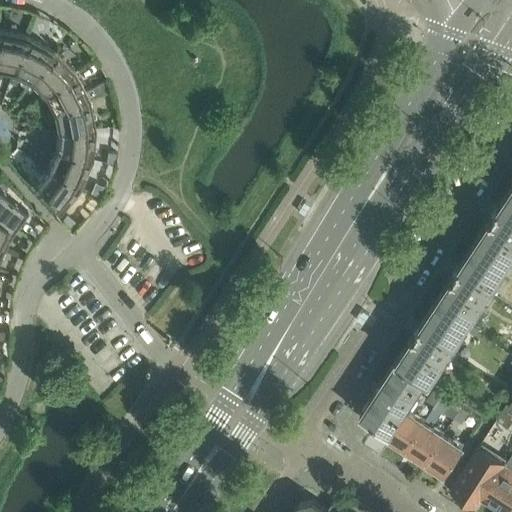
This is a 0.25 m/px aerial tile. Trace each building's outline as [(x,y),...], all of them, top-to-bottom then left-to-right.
[(9,80),(10,80),(26,35),(0,29),(0,77),(0,78),(2,68),(12,71),(9,80)] [(53,50),(26,35),(10,80),(16,83),(20,75),(29,80),(24,87),(24,88),(53,50)] [(75,71),(53,50),(24,88),(29,92),(36,86),(43,93),(36,99),(75,71)] [(89,98),(75,71),(36,99),(39,105),(48,101),(53,110),(44,113),(44,114),(89,98)] [(47,129),(47,130),(95,128),(89,98),(44,114),(45,120),(54,118),(57,129),(47,129)] [(46,146),(45,147),(92,159),(95,128),(47,130),(47,137),(56,138),(55,148),(46,146)] [(80,187),(92,159),(45,147),(43,153),(52,156),(48,166),(40,161),(39,162),(80,187)] [(60,211),(80,187),(39,162),(35,167),(42,173),(34,183),(60,211)] [(511,185),(494,212),(511,224),(511,185)] [(0,220),(14,229),(27,211),(0,188),(0,220)] [(511,224),(494,212),(492,216),(475,242),(507,263),(511,254),(511,224)] [(0,246),(3,248),(14,229),(0,220),(0,246)] [(475,242),(456,271),(486,291),(494,278),(495,280),(507,263),(475,242)] [(456,271),(453,274),(436,300),(468,321),(478,305),(477,304),(486,291),(456,271)] [(436,300),(417,329),(447,349),(455,336),(457,338),(468,321),(436,300)] [(398,358),(426,378),(430,380),(440,364),(438,362),(447,349),(417,329),(398,358)] [(404,409),(405,410),(426,378),(398,358),(361,414),(388,432),(385,436),(386,437),(404,409)] [(507,404),(497,420),(509,428),(511,422),(511,400),(509,405),(507,404)] [(424,422),(405,410),(404,409),(386,437),(406,450),(424,422)] [(424,422),(406,450),(425,462),(443,435),(424,422)] [(462,447),(443,435),(425,462),(444,475),(462,447)] [(505,511),(511,511),(511,468),(506,465),(507,463),(479,444),(450,489),(477,507),(483,497),(505,511)] [(307,500),(309,511),(347,511),(333,503),(329,509),(313,499),(307,500)] [(309,511),(307,500),(301,502),(293,511),(309,511)]
